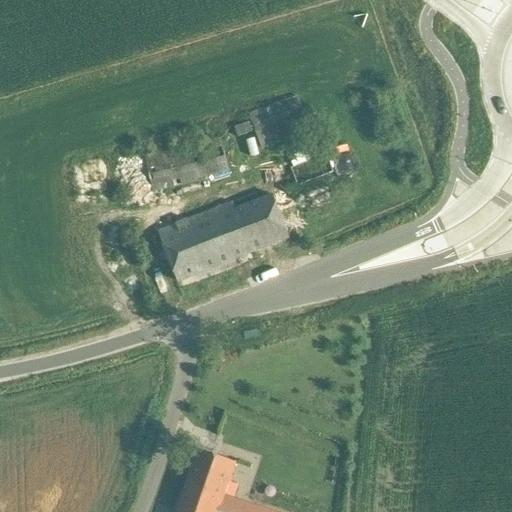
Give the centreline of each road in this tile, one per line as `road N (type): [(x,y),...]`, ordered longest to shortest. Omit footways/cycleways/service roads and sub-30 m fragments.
road 1 (unclassified): [(511,131),(485,189),(369,265)]
road 2 (unclassified): [(181,325),(369,265)]
road 3 (unclassified): [(137,511),(187,359),(181,325)]
road 4 (unclassified): [(0,370),(181,325)]
road 5 (unclassified): [(369,265),(457,256),(511,214)]
